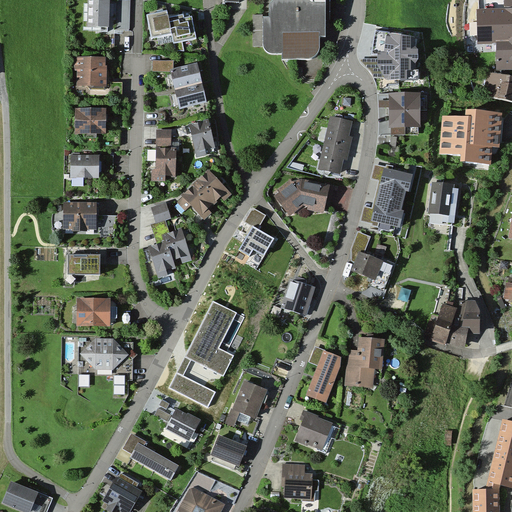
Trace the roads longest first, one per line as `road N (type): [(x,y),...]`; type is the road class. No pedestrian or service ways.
road 1 (residential): [(79,504),(15,466),(6,447),(0,53)]
road 2 (residential): [(174,326),(147,307),(131,263),(137,61)]
road 3 (residential): [(329,285),(231,511)]
road 4 (residential): [(346,63),(366,83),(371,111),(366,166),(329,285)]
road 5 (residential): [(79,504),(174,326)]
road 6 (residential): [(252,191),(229,157),(205,0)]
road 7 (track): [(511,347),(451,351),(329,285)]
road 8 (residential): [(252,191),(346,63)]
road 9 (residential): [(174,326),(252,191)]
road 10 (unknown): [(483,354),(460,230)]
road 11 (residential): [(252,191),(329,285)]
